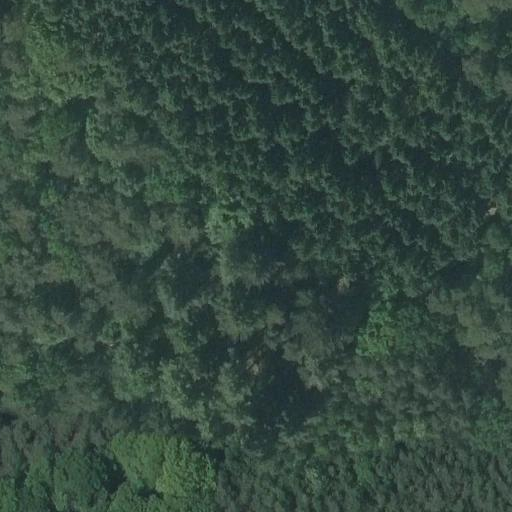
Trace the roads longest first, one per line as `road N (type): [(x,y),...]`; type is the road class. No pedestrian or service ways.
road 1 (track): [(401,286),(268,205),(195,144),(59,0)]
road 2 (track): [(401,286),(348,330),(202,486),(156,511)]
road 3 (track): [(511,427),(440,316),(418,290),(401,286)]
road 4 (track): [(511,190),(401,286)]
